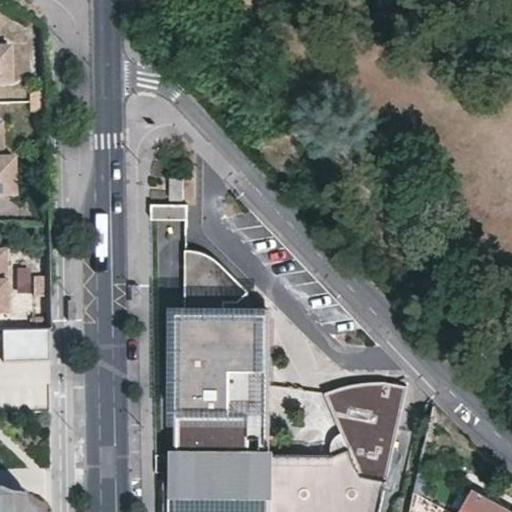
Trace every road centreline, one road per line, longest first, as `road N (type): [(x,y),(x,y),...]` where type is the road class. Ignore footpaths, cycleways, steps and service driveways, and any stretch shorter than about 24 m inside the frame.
road 1 (residential): [(110,85),(165,89),(187,107),(511,433)]
road 2 (residential): [(110,85),(118,511)]
